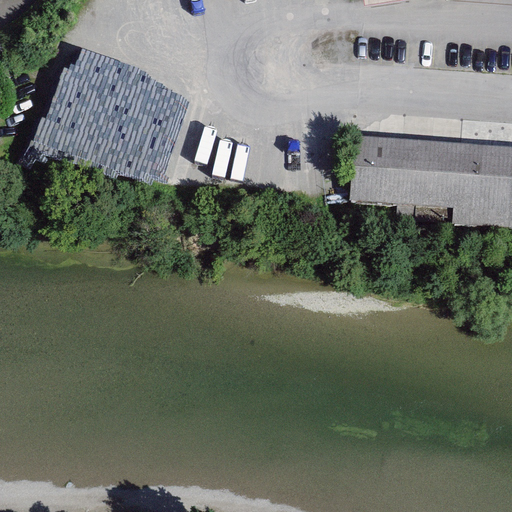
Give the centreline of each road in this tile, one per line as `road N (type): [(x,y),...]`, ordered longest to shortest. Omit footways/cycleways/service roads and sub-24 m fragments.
road 1 (unknown): [(224,33),(482,0)]
road 2 (unknown): [(102,49),(224,33)]
